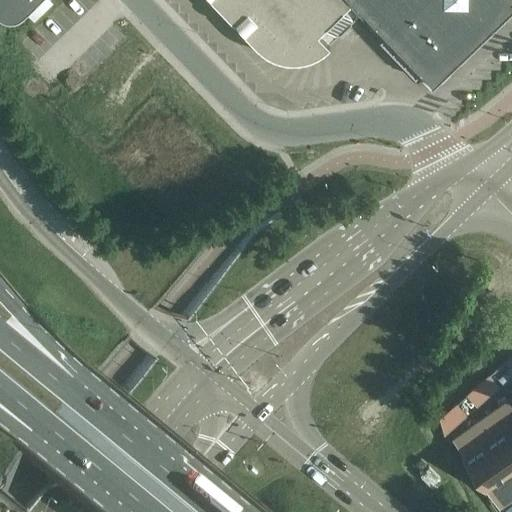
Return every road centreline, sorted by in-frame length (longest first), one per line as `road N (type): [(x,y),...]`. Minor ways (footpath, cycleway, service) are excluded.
road 1 (unclassified): [(459,170),(397,125),(297,135),(261,126),(134,0)]
road 2 (tertiary): [(459,170),(390,218),(206,381)]
road 3 (tertiary): [(206,381),(24,210),(0,175)]
road 4 (tertiary): [(303,368),(486,190)]
road 5 (primary): [(213,511),(71,394)]
road 6 (primary): [(45,426),(146,511)]
road 7 (tertiary): [(339,485),(301,417),(303,368)]
road 8 (tertiary): [(169,511),(251,416)]
road 9 (primary): [(71,394),(0,294)]
